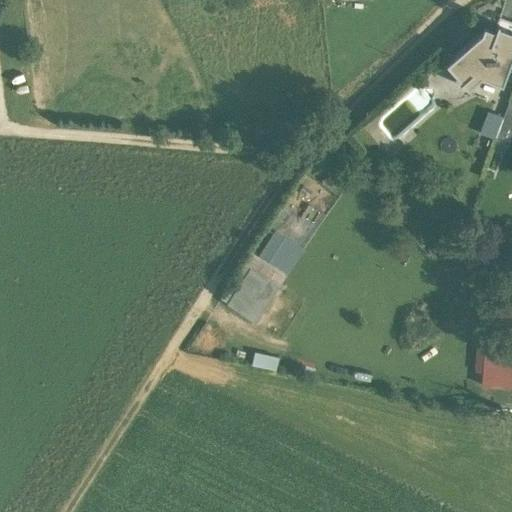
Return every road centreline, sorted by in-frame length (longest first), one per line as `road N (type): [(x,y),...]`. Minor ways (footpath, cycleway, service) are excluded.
road 1 (track): [(64,511),(302,140)]
road 2 (track): [(302,140),(465,0)]
